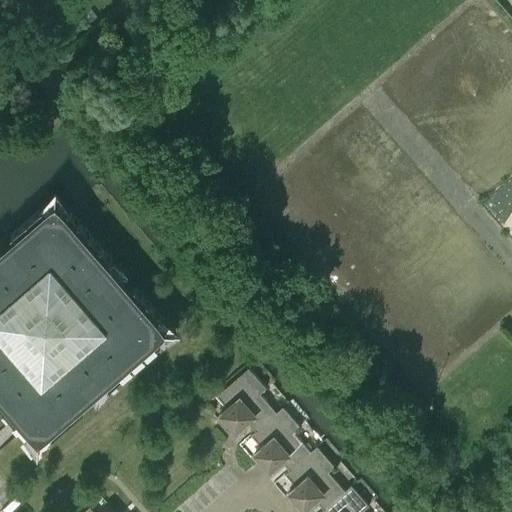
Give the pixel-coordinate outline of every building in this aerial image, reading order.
[(364,0),(347,0),(322,22),(339,40),(373,10),(364,0)] [(373,10),(339,40),(355,58),(389,28),(373,10)] [(389,28),(355,58),(371,76),(405,47),(389,28)] [(267,38),(249,53),(272,82),(291,65),(267,38)] [(405,47),(371,76),(387,95),(421,67),(405,47)] [(249,53),(230,67),(255,96),(272,82),(249,53)] [(230,67),(213,81),(238,111),(255,96),(230,67)] [(421,67),(387,95),(403,111),(437,83),(421,67)] [(213,81),(195,95),(221,126),(238,111),(213,81)] [(437,83),(403,111),(420,130),(453,101),(437,83)] [(195,95),(177,109),(204,141),(221,126),(195,95)] [(328,103),(315,129),(337,147),(370,140),(366,117),(354,103),(328,103)] [(177,109),(158,124),(186,157),(204,141),(177,109)] [(263,137),(229,166),(246,185),(279,156),(263,137)] [(453,169),(453,170),(470,189),(493,169),(476,150),(453,169)] [(279,156),(246,185),(262,203),(295,174),(279,156)] [(493,169),(470,189),(486,208),(509,188),(493,169)] [(453,170),(430,189),(447,208),(469,189),(453,170)] [(295,174),(262,203),(278,220),(310,192),(295,174)] [(469,189),(447,208),(463,227),(486,208),(469,189)] [(430,190),(407,209),(423,229),(447,209),(430,190)] [(310,192),(278,220),(294,238),(326,210),(310,192)] [(123,270),(69,208),(57,194),(11,234),(23,252),(9,261),(0,250),(0,404),(12,419),(0,429),(0,450),(23,430),(38,449),(84,409),(73,391),(87,382),(99,396),(175,331),(135,285),(117,296),(109,282),(123,270)] [(447,209),(423,229),(439,247),(463,228),(447,209)] [(326,210),(295,238),(310,255),(341,228),(326,210)] [(342,228),(311,255),(328,274),(359,247),(342,228)] [(377,257),(341,288),(357,306),(393,276),(377,257)] [(394,276),(357,306),(373,324),(409,293),(394,276)] [(409,294),(373,324),(389,343),(425,311),(409,294)] [(425,312),(389,343),(404,361),(440,329),(425,312)] [(441,330),(405,361),(420,379),(456,348),(441,330)] [(456,349),(422,378),(438,396),(472,366),(456,349)] [(260,393),(266,387),(248,366),(216,395),(227,407),(220,414),(235,432),(247,421),(255,430),(277,412),(276,411),(260,393)] [(511,368),(503,376),(511,385),(511,368)] [(511,386),(502,376),(485,391),(510,419),(511,417),(511,386)] [(294,432),(301,426),(282,405),(276,411),(277,412),(255,430),(250,434),(261,446),(254,453),(270,471),(282,461),(289,469),(290,470),(311,451),(310,450),(294,432)] [(328,471),(335,465),(317,445),(310,450),(311,451),(290,470),(289,469),(285,473),(296,486),(288,492),(304,510),(316,500),(323,508),(324,509),(345,490),(345,489),(328,471)] [(364,511),(363,510),(369,504),(351,484),(345,489),(345,490),(324,509),(323,508),(319,511),(364,511)]
